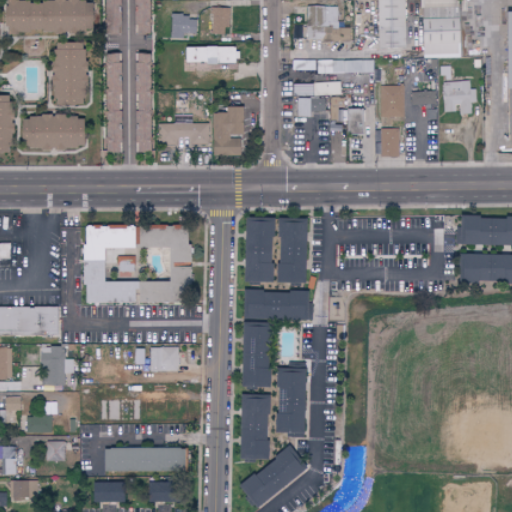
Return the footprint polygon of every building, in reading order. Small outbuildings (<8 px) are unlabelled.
[(87,34),(88,1),(27,0),(2,0),(2,32),(87,34)] [(121,0),(101,0),(101,25),(121,25),(121,0)] [(145,0),(130,0),(131,35),(146,34),(145,0)] [(401,49),(401,0),(373,0),(373,48),(401,49)] [(417,0),(419,58),(456,57),(455,0),(417,0)] [(338,7),(306,7),(306,32),(332,32),(332,42),(350,42),(350,28),(339,28),(338,7)] [(226,35),(227,8),(211,8),(210,34),(226,35)] [(511,88),(511,12),(501,12),(498,87),(511,88)] [(194,34),(194,17),(169,16),(168,39),(181,39),(182,34),(194,34)] [(120,34),(120,26),(103,26),(103,34),(120,34)] [(83,43),(49,42),(48,105),(82,105),(83,43)] [(181,64),(232,63),(232,47),(181,48),(181,64)] [(100,152),(116,152),(116,143),(121,144),(122,64),(114,64),(114,54),(102,54),(100,152)] [(146,54),(131,54),(131,152),(146,152),(146,54)] [(315,61),(292,61),(291,70),(315,71),(315,61)] [(443,112),(458,112),(458,115),(470,114),(470,103),(476,103),(476,89),(469,89),(469,81),(442,82),(443,112)] [(339,95),(339,82),(314,83),(315,96),(339,95)] [(401,95),(401,86),(380,86),(380,95),(401,95)] [(420,92),(421,104),(434,103),(434,92),(420,92)] [(8,95),(0,95),(0,152),(9,153),(8,95)] [(297,97),(296,117),(311,118),(311,112),(324,113),(324,98),(297,97)] [(241,107),(224,106),(224,113),(211,113),(210,155),(237,156),(237,137),(240,137),(241,107)] [(358,133),(358,109),(338,109),(338,121),(343,121),(343,134),(358,133)] [(209,123),(192,124),(192,115),(175,115),(175,124),(157,124),(157,145),(177,145),(177,138),(189,138),(189,145),(209,145),(209,123)] [(83,116),(17,117),(18,149),(84,148),(83,116)] [(398,157),(398,129),(379,129),(380,157),(398,157)] [(455,245),(511,246),(511,217),(455,217),(455,245)] [(268,282),(269,221),(241,221),(239,282),(268,282)] [(273,283),(301,283),(302,223),(274,222),(273,283)] [(134,248),(165,248),(164,263),(183,263),(183,228),(141,227),(141,228),(134,228),(134,248)] [(79,303),(187,303),(187,267),(164,267),(164,281),(99,282),(99,248),(130,248),(129,228),(79,228),(79,303)] [(0,244),(0,258),(10,258),(10,244),(0,244)] [(511,282),(511,254),(458,254),(458,282),(511,282)] [(239,318),(310,320),(310,293),(240,291),(239,318)] [(0,306),(0,336),(58,336),(58,306),(0,306)] [(266,387),(266,369),(264,369),(265,327),(240,326),(238,386),(266,387)] [(65,386),(65,374),(73,374),(73,359),(63,359),(63,347),(40,347),(40,386),(65,386)] [(178,371),(177,347),(149,348),(150,372),(178,371)] [(10,348),(0,348),(0,379),(11,379),(10,348)] [(133,365),(145,365),(144,349),(133,349),(133,365)] [(272,433),(285,433),(285,438),(300,438),(301,369),(273,369),(272,433)] [(265,395),(237,395),(236,461),(264,461),(265,395)] [(19,398),(4,397),(3,411),(19,411),(19,398)] [(25,434),(51,433),(50,416),(25,416),(25,434)] [(63,462),(63,442),(44,442),(44,461),(63,462)] [(15,475),(16,447),(0,446),(0,458),(2,459),(2,475),(15,475)] [(101,472),(182,471),(182,448),(100,449),(101,472)] [(236,482),(251,506),(304,472),(289,448),(236,482)] [(37,482),(12,481),(11,498),(36,499),(37,482)] [(120,503),(120,483),(89,483),(89,503),(120,503)]
